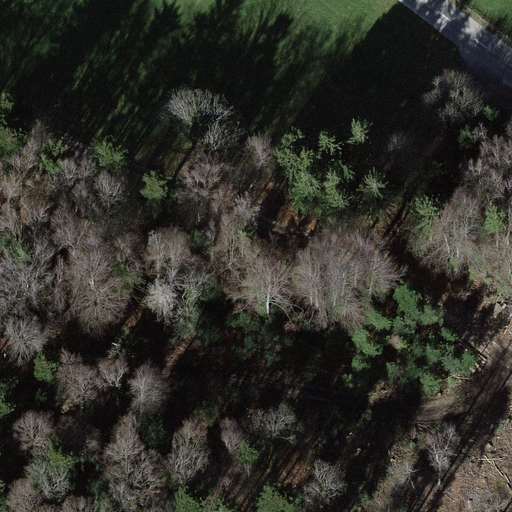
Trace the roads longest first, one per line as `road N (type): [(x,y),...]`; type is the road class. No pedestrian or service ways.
road 1 (track): [(0,119),(305,234),(405,282),(511,362)]
road 2 (track): [(0,382),(175,368),(436,415),(472,401),(511,369)]
